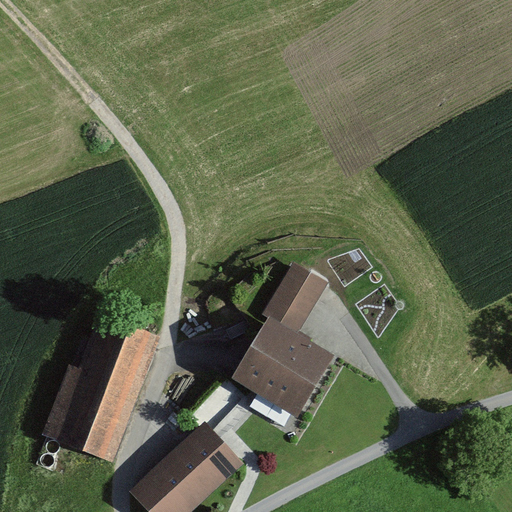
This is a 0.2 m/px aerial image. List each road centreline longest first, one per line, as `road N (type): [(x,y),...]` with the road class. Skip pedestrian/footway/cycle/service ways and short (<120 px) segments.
road 1 (track): [(118,511),(118,480),(167,355),(183,244),(170,205),(2,0)]
road 2 (unclassified): [(511,402),(254,511)]
